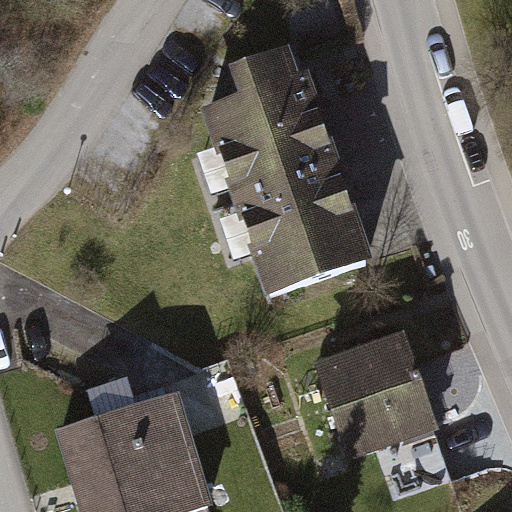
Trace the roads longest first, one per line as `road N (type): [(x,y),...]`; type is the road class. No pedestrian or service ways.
road 1 (residential): [(407,0),(511,311)]
road 2 (residential): [(153,0),(73,132),(0,210)]
